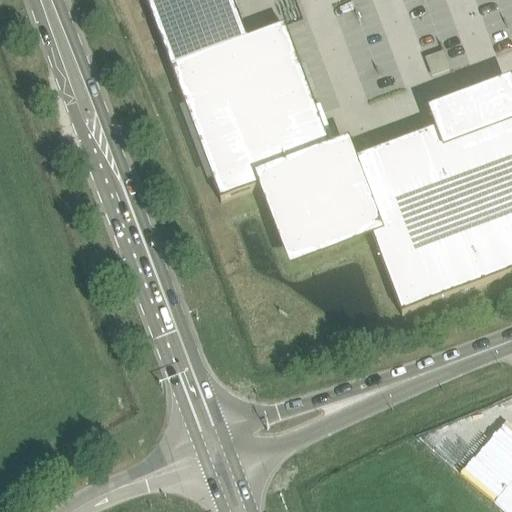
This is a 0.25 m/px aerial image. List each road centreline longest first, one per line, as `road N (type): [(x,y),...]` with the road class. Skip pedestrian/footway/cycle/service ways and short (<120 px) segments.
road 1 (secondary): [(141,255),(45,0)]
road 2 (secondary): [(206,375),(141,255)]
road 3 (secondary): [(141,255),(152,320),(178,384)]
road 4 (tertiary): [(390,375),(330,379),(261,402)]
road 5 (tertiary): [(272,431),(340,406),(390,375)]
road 6 (tertiary): [(390,375),(511,339)]
